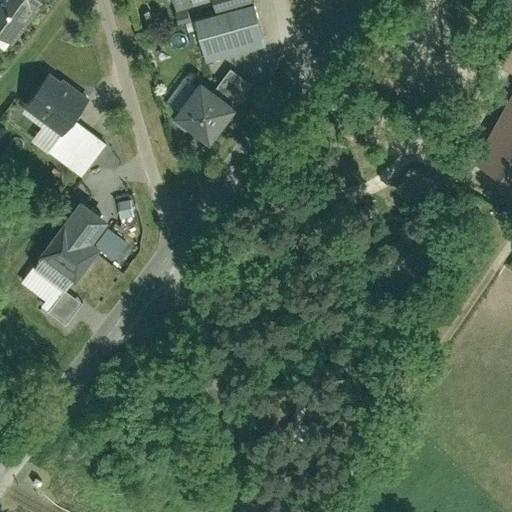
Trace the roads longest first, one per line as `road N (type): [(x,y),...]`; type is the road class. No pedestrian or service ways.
road 1 (residential): [(172,249),(364,0)]
road 2 (residential): [(0,479),(172,249)]
road 3 (residential): [(172,249),(250,511)]
road 4 (residential): [(102,0),(172,249)]
